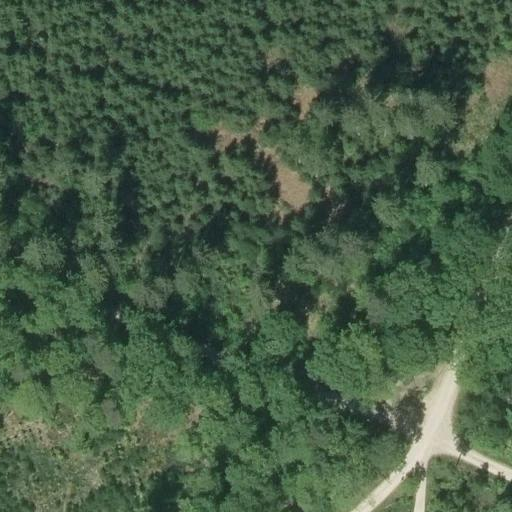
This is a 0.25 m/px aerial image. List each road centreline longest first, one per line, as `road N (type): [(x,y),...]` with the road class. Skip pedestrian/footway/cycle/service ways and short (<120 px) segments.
road 1 (track): [(0,263),(433,434)]
road 2 (track): [(433,434),(511,237)]
